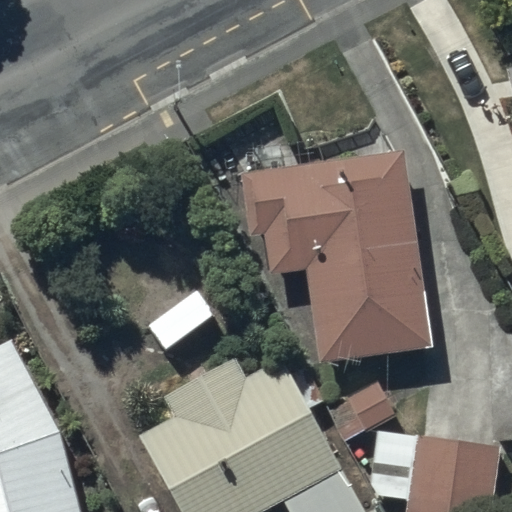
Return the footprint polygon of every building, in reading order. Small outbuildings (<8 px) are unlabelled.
[(511,57),(503,59),(511,105),(511,57)] [(401,143),(239,163),(247,226),(263,224),(268,265),(302,261),(314,352),(426,337),(401,143)] [(12,329),(0,335),(0,511),(84,511),(58,421),(12,329)] [(231,348),(160,386),(171,407),(135,427),(181,511),(245,511),(281,493),(291,511),(360,511),(299,400),(322,388),(305,356),(284,368),(274,350),(242,368),(231,348)] [(376,385),(327,413),(345,445),(395,417),(376,385)] [(492,511),(499,451),(378,439),(371,511),(492,511)]
